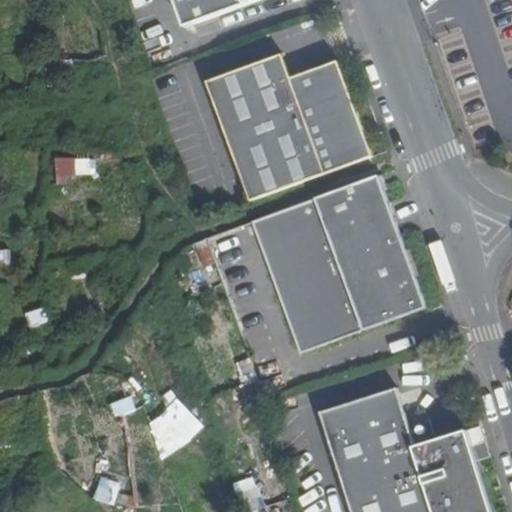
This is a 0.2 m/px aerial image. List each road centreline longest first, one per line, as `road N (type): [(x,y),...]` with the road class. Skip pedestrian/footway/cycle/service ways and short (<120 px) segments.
road 1 (unclassified): [(436,156),(377,0)]
road 2 (unclassified): [(436,156),(480,293)]
